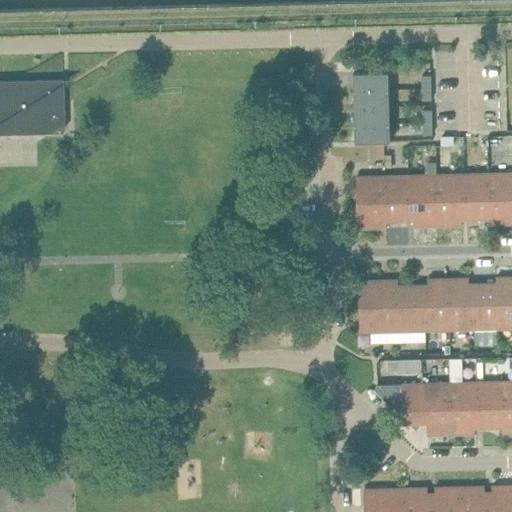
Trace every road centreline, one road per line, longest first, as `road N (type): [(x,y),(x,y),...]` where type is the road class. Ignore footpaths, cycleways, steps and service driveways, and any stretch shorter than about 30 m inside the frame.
road 1 (residential): [(319,39),(0,46)]
road 2 (residential): [(0,341),(206,361),(281,358),(316,368)]
road 3 (residential): [(319,39),(326,254)]
road 4 (residential): [(511,34),(319,39)]
road 5 (residential): [(326,254),(511,250)]
road 6 (residential): [(357,406),(424,463),(511,461)]
